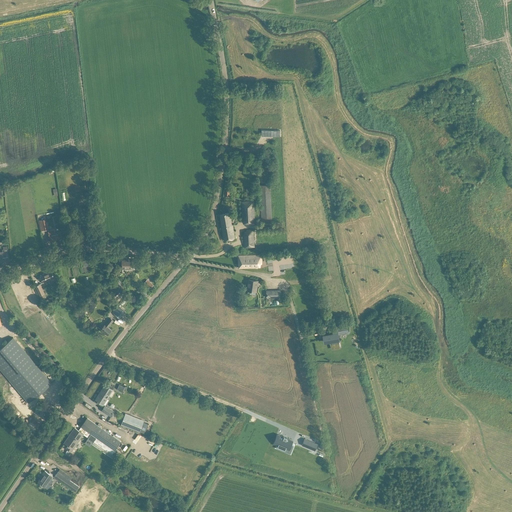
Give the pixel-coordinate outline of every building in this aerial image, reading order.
[(270,185),(260,186),(262,224),(272,223),(270,185)] [(254,201),(242,202),(242,204),(242,222),(244,224),(246,224),(246,225),(255,225),(255,221),(254,204),(254,201)] [(230,213),(220,214),(222,226),(224,240),(235,238),(233,224),(232,224),(230,213)] [(39,220),(41,231),(48,229),(46,219),(39,220)] [(76,231),(76,236),(88,236),(88,230),(86,230),(86,228),(77,228),(77,231),(76,231)] [(48,231),(50,241),(66,238),(64,231),(56,233),(55,229),(48,231)] [(245,247),(255,247),(254,230),(247,230),(247,231),(244,231),(245,247)] [(3,251),(0,251),(0,262),(1,262),(2,265),(10,263),(7,250),(3,251)] [(239,255),(239,268),(254,268),(254,266),(260,266),(260,263),(262,263),(262,255),(239,255)] [(127,270),(135,270),(136,270),(136,268),(135,268),(135,259),(122,259),(122,268),(127,268),(127,270)] [(56,279),(51,270),(40,275),(43,283),(49,280),(50,281),(56,279)] [(113,279),(120,289),(124,287),(117,276),(113,279)] [(148,279),(145,283),(151,288),(154,285),(148,279)] [(247,286),(247,290),(256,292),(258,281),(248,279),(248,283),(249,283),(248,286),(247,286)] [(41,284),(35,286),(41,299),(46,297),(41,284)] [(267,299),(281,298),(281,290),(266,291),(267,299)] [(114,298),(119,302),(124,296),(119,292),(114,298)] [(118,305),(112,313),(120,319),(126,311),(118,305)] [(105,324),(101,329),(107,335),(111,330),(108,327),(111,324),(112,325),(116,320),(107,314),(104,318),(108,321),(105,325),(105,324)] [(348,331),(347,324),(346,324),(332,326),(332,327),(333,333),(324,334),(325,342),(332,341),(335,348),(340,347),(338,332),(348,331)] [(0,348),(0,368),(29,403),(52,383),(13,337),(0,348)] [(113,390),(105,385),(95,400),(103,405),(113,390)] [(102,411),(106,412),(112,416),(115,411),(105,406),(102,411)] [(125,414),(121,424),(140,431),(144,422),(125,414)] [(111,434),(87,418),(79,431),(75,428),(70,435),(64,443),(67,445),(68,446),(66,448),(71,451),(73,449),(83,433),(112,453),(120,442),(110,435),(111,434)] [(289,450),(293,441),(287,438),(284,436),(284,437),(278,435),(275,444),(278,445),(277,447),(285,450),(286,448),(289,450)] [(304,439),(302,445),(315,450),(318,444),(304,439)] [(72,477),(60,469),(54,477),(75,492),(79,486),(70,480),(72,477)] [(53,476),(45,471),(41,476),(42,477),(38,482),(47,489),(53,480),(51,479),(53,476)]
